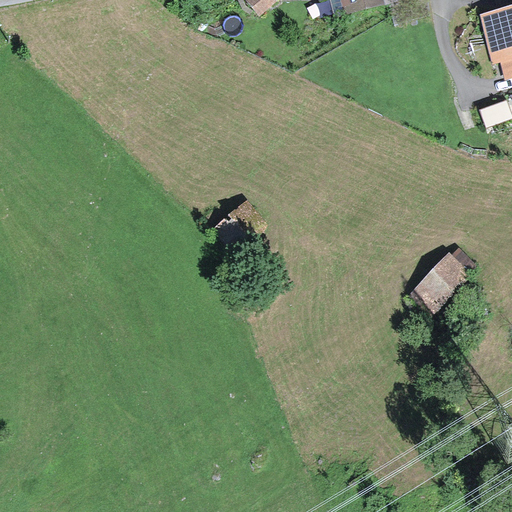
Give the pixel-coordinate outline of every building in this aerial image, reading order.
[(269,0),(250,0),(249,1),(259,13),(271,2),(269,0)] [(384,4),(382,0),(321,0),(322,1),(324,0),(346,0),(350,14),(384,4)] [(511,74),(511,16),(486,23),(495,59),(505,56),(509,75),(511,74)] [(511,109),(507,96),(482,105),(488,124),(511,115),(511,109)] [(248,209),(217,235),(232,254),(264,227),(248,209)] [(458,251),(413,298),(430,314),(474,267),(458,251)]
